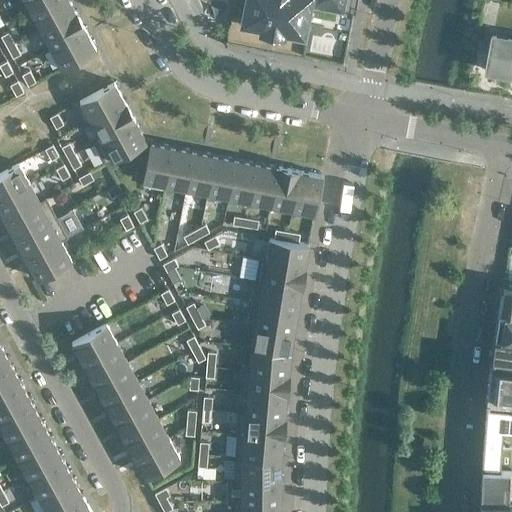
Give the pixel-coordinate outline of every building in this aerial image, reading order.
[(24,0),(29,9),(45,0),(24,0)] [(74,9),(69,0),(45,0),(29,9),(39,28),(74,9)] [(246,0),(242,22),(262,26),(261,30),(281,34),(282,30),(301,33),(307,2),(340,8),(341,0),(246,0)] [(39,28),(50,47),(84,28),(74,9),(39,28)] [(313,66),(343,68),(345,27),(316,25),(313,66)] [(95,48),(84,28),(50,47),(61,67),(95,48)] [(8,31),(0,35),(6,46),(14,42),(8,31)] [(511,35),(491,32),(483,69),(511,74),(511,35)] [(20,53),(14,42),(6,46),(12,57),(20,53)] [(0,63),(0,66),(5,75),(12,71),(6,60),(0,63)] [(21,74),(27,85),(35,81),(29,70),(21,74)] [(9,84),(16,95),(23,91),(17,80),(9,84)] [(72,103),(84,124),(90,121),(90,120),(124,101),(113,81),(72,103)] [(90,121),(99,138),(100,139),(135,120),(124,101),(90,120),(90,121)] [(49,116),(55,127),(63,123),(56,112),(49,116)] [(99,138),(93,141),(105,162),(145,140),(135,120),(100,139),(99,138)] [(142,179),(164,183),(171,145),(149,140),(142,179)] [(61,146),(67,157),(74,153),(68,142),(61,146)] [(44,148),(50,159),(58,155),(52,144),(44,148)] [(193,149),(171,145),(164,183),(185,187),(193,149)] [(214,153),(193,149),(185,187),(206,192),(214,153)] [(80,164),(74,153),(67,157),(73,168),(80,164)] [(235,157),(214,153),(206,192),(227,196),(235,157)] [(227,196),(249,200),(256,161),(235,157),(227,196)] [(277,165),(256,161),(249,200),(270,204),(277,165)] [(0,172),(0,197),(29,182),(18,162),(0,172)] [(55,168),(61,179),(69,175),(63,164),(55,168)] [(299,169),(277,165),(270,204),(291,208),(299,169)] [(321,174),(299,169),(291,208),(313,212),(321,174)] [(77,177),(82,184),(93,178),(89,171),(77,177)] [(39,200),(29,182),(0,197),(0,211),(5,220),(39,201),(39,200)] [(106,189),(110,197),(121,191),(117,183),(106,189)] [(45,197),(39,200),(39,201),(5,220),(15,239),(56,217),(45,197)] [(132,211),(139,222),(146,218),(140,207),(132,211)] [(119,218),(125,229),(133,225),(127,214),(119,218)] [(233,216),(231,224),(244,226),(245,218),(233,216)] [(61,240),(67,236),(56,217),(15,239),(25,258),(60,239),(61,240)] [(257,220),(245,218),(244,226),(256,228),(257,220)] [(204,223),(193,229),(197,237),(208,231),(204,223)] [(182,235),(186,243),(197,237),(193,229),(182,235)] [(274,229),(273,238),(285,240),(286,231),(274,229)] [(299,233),(286,231),(285,240),(297,242),(299,233)] [(205,250),(217,244),(212,236),(201,242),(205,250)] [(285,240),(273,238),(268,237),(265,258),(265,259),(304,266),(307,243),(297,242),(285,240)] [(71,259),(61,240),(60,239),(25,258),(36,278),(71,259)] [(152,247),(158,258),(166,254),(160,243),(152,247)] [(258,257),(254,279),(300,287),(304,266),(265,259),(265,258),(258,257)] [(173,258),(161,264),(166,271),(173,267),(177,265),(173,258)] [(179,278),(173,267),(166,271),(172,282),(179,278)] [(254,279),(251,301),(297,308),(300,287),(254,279)] [(511,285),(501,284),(497,311),(511,313),(511,285)] [(160,292),(166,303),(173,299),(167,288),(160,292)] [(182,301),(188,312),(196,308),(190,297),(182,301)] [(247,323),(254,324),(254,323),(293,330),(297,308),(251,301),(247,323)] [(171,312),(177,323),(184,319),(178,308),(171,312)] [(202,319),(196,308),(188,312),(194,323),(202,319)] [(511,313),(497,311),(493,337),(511,339),(511,313)] [(105,322),(71,341),(82,361),(116,342),(105,322)] [(290,351),(293,330),(254,323),(254,324),(250,346),(290,351)] [(185,339),(191,350),(199,346),(193,335),(185,339)] [(511,339),(493,337),(490,362),(511,365),(511,339)] [(82,361),(92,380),(127,361),(116,342),(82,361)] [(0,367),(10,362),(0,344),(0,367)] [(205,357),(199,346),(191,350),(197,361),(205,357)] [(288,372),(290,351),(250,346),(248,368),(248,369),(288,372)] [(215,354),(207,353),(205,366),(214,366),(215,354)] [(137,380),(127,361),(92,380),(102,399),(137,380)] [(0,392),(20,381),(10,362),(0,367),(0,392)] [(486,398),(485,401),(511,403),(511,365),(490,362),(489,365),(487,365),(486,374),(488,374),(488,377),(486,377),(485,385),(487,386),(487,388),(485,388),(484,397),(485,397),(485,398),(486,398)] [(213,379),(214,366),(205,366),(204,378),(213,379)] [(239,391),(247,392),(247,391),(286,394),(288,372),(248,369),(248,368),(241,368),(239,391)] [(189,376),(188,388),(197,389),(198,376),(189,376)] [(147,399),(137,380),(102,399),(113,418),(147,399)] [(0,392),(0,416),(30,400),(20,381),(0,392)] [(284,416),(286,394),(247,391),(247,392),(245,411),(245,412),(284,416)] [(212,397),(203,396),(202,409),(211,409),(212,397)] [(158,418),(147,399),(113,418),(123,437),(158,418)] [(41,419),(30,400),(0,416),(0,427),(6,438),(41,419)] [(502,429),(511,429),(511,403),(485,401),(482,444),(480,465),(499,466),(500,450),(502,429)] [(187,409),(186,422),(194,422),(195,410),(187,409)] [(210,422),(211,409),(202,409),(201,421),(210,422)] [(238,411),(236,433),(243,434),(282,437),(284,416),(245,412),(245,411),(238,411)] [(168,437),(158,418),(123,437),(134,456),(168,437)] [(51,438),(41,419),(6,438),(16,457),(51,438)] [(193,435),(194,422),(186,422),(185,434),(193,435)] [(282,437),(243,434),(236,433),(234,457),(280,459),(282,437)] [(179,457),(168,437),(134,456),(144,475),(179,457)] [(61,457),(51,438),(16,457),(27,476),(61,457)] [(199,442),(198,455),(207,455),(208,443),(199,442)] [(206,468),(207,455),(198,455),(197,467),(206,468)] [(27,476),(37,495),(72,476),(61,457),(27,476)] [(234,481),(241,481),(241,480),(280,480),(280,459),(234,457),(234,481)] [(511,467),(499,466),(480,465),(479,498),(511,498),(511,467)] [(37,495),(46,511),(50,511),(82,495),(72,476),(37,495)] [(280,502),(280,480),(241,480),(241,481),(241,501),(241,502),(280,502)] [(165,487),(154,493),(158,501),(166,497),(169,495),(165,487)] [(91,511),(82,495),(50,511),(91,511)] [(172,508),(166,497),(158,501),(164,511),(172,508)] [(511,511),(511,499),(479,498),(478,511),(511,511)] [(234,501),(233,511),(280,511),(280,502),(241,502),(241,501),(234,501)]
